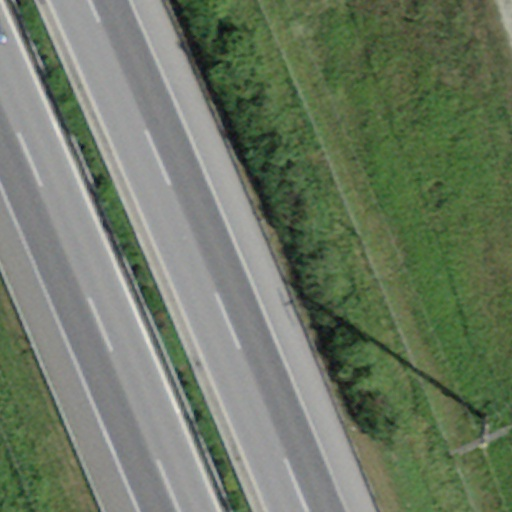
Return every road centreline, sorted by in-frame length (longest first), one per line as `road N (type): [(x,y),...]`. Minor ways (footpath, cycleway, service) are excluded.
road 1 (motorway): [(302,511),(79,0)]
road 2 (motorway): [(0,113),(173,511)]
